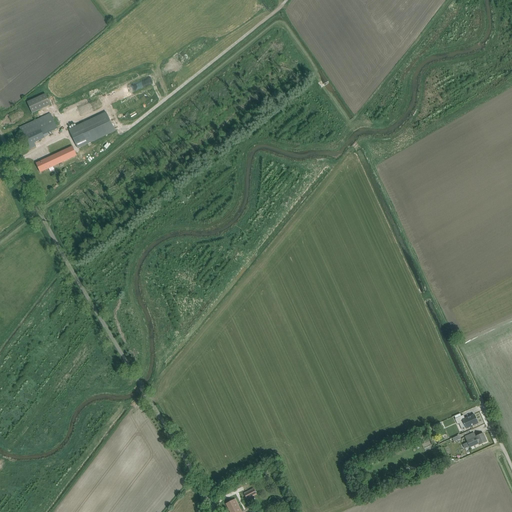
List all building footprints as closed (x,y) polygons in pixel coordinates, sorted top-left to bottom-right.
[(24,102),(30,113),(48,105),(43,93),(24,102)] [(69,129),(78,149),(115,132),(106,112),(69,129)] [(51,114),(20,128),(29,149),(36,146),(35,143),(45,138),(44,136),(58,129),(51,114)] [(41,172),(77,155),(72,147),(36,164),(41,172)] [(462,416),(461,416),(460,413),(454,416),(456,418),(455,419),(457,424),(459,423),(463,421),(466,429),(478,423),(474,415),(465,419),(463,419),(462,416)] [(476,437),(479,443),(479,445),(487,442),(483,433),(476,437)] [(465,449),(470,447),(479,443),(476,437),(473,438),(471,434),(465,437),(468,442),(463,444),(465,449)] [(253,488),(246,492),(248,497),(256,493),(253,488)] [(241,511),(235,499),(226,504),(230,511),(241,511)]
